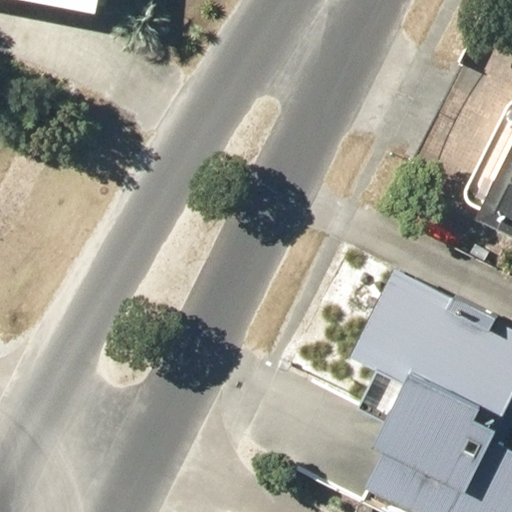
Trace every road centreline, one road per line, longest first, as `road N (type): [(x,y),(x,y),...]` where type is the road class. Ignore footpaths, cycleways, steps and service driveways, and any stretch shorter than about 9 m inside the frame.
road 1 (residential): [(349,0),(116,511)]
road 2 (residential): [(0,458),(38,383),(278,0)]
road 3 (unknown): [(275,511),(153,444)]
